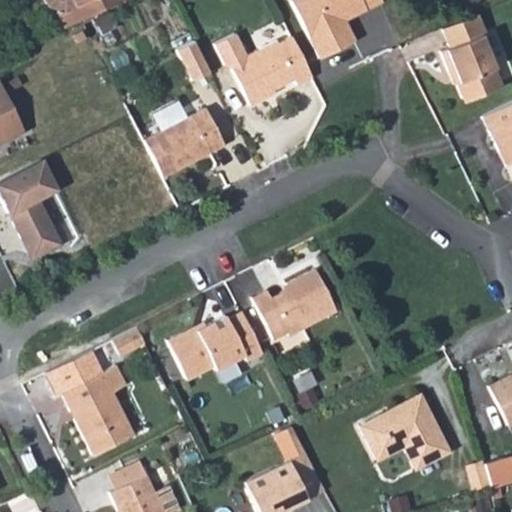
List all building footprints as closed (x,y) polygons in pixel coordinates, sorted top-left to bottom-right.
[(82,16),(112,0),(73,0),(75,2),(82,16)] [(374,0),(293,0),(321,52),(355,35),(346,15),(348,6),(358,1),(361,7),(374,0)] [(348,6),(346,15),(361,7),(358,1),(348,6)] [(58,27),(82,16),(75,2),(66,7),(51,14),(58,27)] [(478,14),(441,29),(448,45),(442,47),(451,67),(456,64),(462,76),(458,78),(466,96),(472,100),(495,90),(498,82),(479,35),(485,32),(478,14)] [(313,72),(291,28),(277,35),(276,32),(246,47),(237,29),(213,41),(223,61),(229,58),(249,99),(274,87),(272,83),(293,73),(296,80),(313,72)] [(456,78),(458,78),(462,76),(456,64),(451,67),(456,78)] [(0,94),(0,139),(18,130),(0,94)] [(511,99),(480,116),(497,149),(511,154),(511,155),(511,99)] [(207,106),(144,138),(163,174),(225,142),(207,106)] [(18,130),(0,139),(0,156),(25,143),(18,130)] [(505,166),(511,161),(511,155),(511,154),(497,149),(505,166)] [(53,189),(38,160),(0,178),(0,201),(28,256),(35,258),(59,245),(35,198),(53,189)] [(291,337),(340,312),(319,270),(287,287),(288,289),(276,296),(272,288),(254,298),(277,340),(290,333),(291,337)] [(245,358),(261,350),(240,309),(225,317),(223,313),(195,327),(194,323),(165,339),(185,379),(212,363),(214,368),(243,353),(245,358)] [(144,342),(136,326),(111,339),(119,356),(144,342)] [(124,386),(114,367),(103,372),(92,351),(49,373),(90,456),(131,434),(110,393),(124,386)] [(511,371),(485,385),(504,422),(511,417),(511,371)] [(416,464),(446,448),(416,392),(357,423),(375,458),(404,443),(416,464)] [(274,429),(288,458),(303,450),(289,423),(274,429)] [(272,511),(323,488),(303,450),(288,458),(240,481),(255,511),(272,511)] [(470,491),(486,486),(479,459),(462,463),(470,491)] [(150,491),(142,473),(106,490),(116,511),(165,511),(174,509),(163,485),(150,491)]
